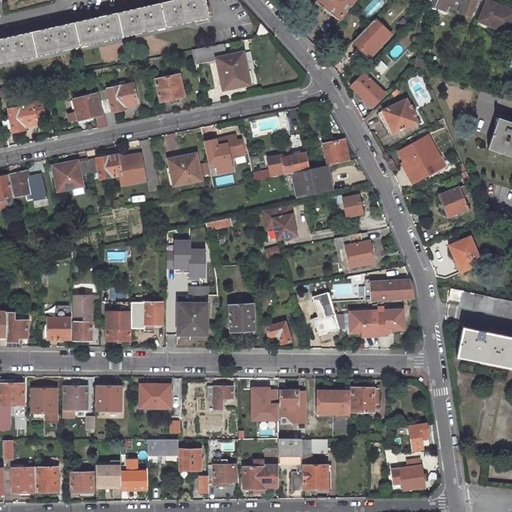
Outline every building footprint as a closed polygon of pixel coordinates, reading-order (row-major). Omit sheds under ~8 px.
[(4,36),(0,36),(0,62),(207,15),(203,0),(163,0),(140,5),(133,7),(97,15),(90,17),(54,25),(47,26),(11,34),(4,36)] [(350,0),(315,0),(314,2),(320,7),(322,5),(336,17),(350,0)] [(473,0),(437,0),(458,8),(457,11),(467,15),(473,0)] [(511,11),(485,0),(477,21),(506,33),(511,16),(511,11)] [(376,42),(379,45),(389,35),(372,18),(351,39),(357,45),(365,53),(376,42)] [(253,34),(266,31),(257,21),(256,21),(253,34)] [(195,74),(218,70),(220,80),(228,78),(229,83),(247,80),(242,52),(222,55),(219,42),(188,49),(195,74)] [(365,60),(379,45),(376,42),(365,53),(357,45),(354,49),(365,60)] [(421,67),(424,60),(414,57),(413,65),(421,67)] [(91,68),(77,71),(78,78),(93,75),(91,68)] [(163,76),(153,79),(159,100),(182,95),(177,74),(171,75),(170,71),(163,73),(163,76)] [(380,95),(379,91),(361,73),(349,86),(369,106),(380,95)] [(111,87),(105,88),(108,97),(99,99),(102,113),(110,111),(123,108),(122,105),(136,102),(131,83),(124,84),(123,80),(110,83),(111,87)] [(99,99),(97,91),(71,98),(75,111),(66,114),(68,120),(77,118),(77,119),(98,113),(101,126),(105,125),(102,113),(99,99)] [(382,127),(386,125),(390,133),(414,122),(411,115),(412,115),(408,105),(406,106),(403,98),(379,109),(380,110),(375,113),(382,127)] [(36,122),(32,103),(24,104),(23,100),(11,103),(11,107),(6,108),(8,118),(0,120),(4,133),(24,128),(23,125),(36,122)] [(113,124),(110,111),(102,113),(105,125),(113,124)] [(511,122),(494,116),(494,118),(492,117),(491,120),(493,121),(484,148),(511,157),(511,122)] [(200,141),(205,163),(213,161),(215,171),(229,167),(227,156),(241,153),(238,139),(234,140),(232,134),(223,136),(223,137),(216,139),(216,138),(213,138),(200,141)] [(341,139),(320,143),(324,164),(328,164),(345,160),(341,139)] [(420,145),(403,153),(415,178),(431,170),(420,145)] [(118,173),(115,154),(105,155),(105,154),(103,153),(97,153),(95,155),(96,157),(85,159),(88,173),(89,172),(97,171),(98,177),(104,176),(105,179),(110,178),(109,175),(118,173)] [(192,153),(165,158),(170,185),(197,179),(192,153)] [(265,169),(250,172),(252,180),(293,171),(304,169),(301,153),(296,153),(290,155),(279,158),(278,154),(263,157),(265,169)] [(463,169),(458,158),(452,161),(456,172),(463,169)] [(55,190),(81,185),(79,175),(88,173),(85,159),(76,161),(75,160),(51,165),(55,190)] [(293,171),(298,196),(334,188),(328,164),(324,164),(304,169),(293,171)] [(7,174),(11,195),(12,200),(28,197),(27,192),(30,191),(26,169),(7,174)] [(456,172),(460,182),(467,179),(463,169),(456,172)] [(11,195),(7,174),(0,174),(0,206),(7,205),(10,200),(9,196),(11,195)] [(467,179),(460,182),(462,188),(469,185),(467,179)] [(459,185),(436,195),(445,215),(464,208),(459,196),(463,194),(459,185)] [(356,194),(339,198),(343,216),(359,213),(356,194)] [(271,218),(273,226),(276,238),(291,235),(290,229),(294,229),(288,203),(261,210),(263,220),(271,218)] [(205,230),(230,224),(228,217),(204,222),(205,230)] [(265,228),(273,226),(271,218),(263,220),(265,228)] [(343,245),(347,266),(370,261),(363,231),(330,238),(332,247),(343,245)] [(467,237),(446,245),(453,262),(455,262),(459,271),(478,263),(467,237)] [(188,240),(173,240),(173,251),(165,251),(165,266),(188,267),(188,275),(203,276),(203,249),(188,249),(188,240)] [(39,266),(69,260),(70,251),(39,258),(39,266)] [(360,281),(361,299),(409,296),(406,278),(360,281)] [(189,299),(209,299),(209,285),(189,285),(189,299)] [(461,290),(450,288),(448,299),(459,302),(461,290)] [(459,302),(458,307),(511,318),(511,301),(461,290),(459,302)] [(325,293),(310,298),(314,312),(309,314),(315,335),(336,329),(325,293)] [(90,338),(90,294),(72,294),(72,338),(90,338)] [(159,328),(159,301),(129,301),(129,311),(129,327),(129,328),(143,329),(143,327),(159,328)] [(205,301),(176,301),(176,332),(205,332),(205,301)] [(251,302),(228,303),(230,329),(234,329),(235,332),(253,331),(251,302)] [(374,312),(375,334),(384,334),(384,326),(389,326),(391,328),(400,328),(399,308),(381,308),(381,312),(374,312)] [(366,309),(345,310),(346,331),(359,330),(361,327),(366,327),(367,334),(375,334),(374,312),(366,312),(366,309)] [(129,311),(105,311),(105,339),(114,339),(115,342),(119,342),(119,339),(128,339),(128,327),(129,327),(129,311)] [(69,317),(46,316),(46,337),(69,337),(69,317)] [(24,335),(24,318),(5,318),(5,335),(5,344),(20,344),(19,335),(24,335)] [(282,320),(265,324),(265,322),(262,323),(266,335),(273,333),(276,335),(278,341),(288,338),(282,320)] [(511,339),(458,328),(453,354),(511,366),(511,339)] [(511,366),(453,354),(452,359),(511,371),(511,366)] [(0,404),(22,404),(22,384),(0,383),(0,404)] [(109,385),(96,384),(95,411),(119,411),(119,387),(109,388),(109,385)] [(154,385),(139,385),(139,404),(153,404),(154,410),(169,410),(170,387),(154,387),(154,385)] [(64,409),(60,409),(59,418),(71,418),(71,409),(86,410),(87,387),(64,386),(64,409)] [(211,398),(211,411),(220,410),(220,398),(229,398),(229,387),(204,387),(204,398),(211,398)] [(371,410),(371,387),(350,387),(350,410),(371,410)] [(252,389),(253,420),(308,419),(308,388),(279,388),(279,389),(252,389)] [(55,389),(31,389),(31,412),(38,412),(38,416),(45,416),(45,412),(55,412),(55,389)] [(85,422),(84,430),(92,430),(92,419),(92,418),(85,418),(85,422)] [(386,423),(377,423),(378,438),(386,438),(386,423)] [(395,427),(399,449),(420,446),(418,434),(425,431),(423,423),(395,427)] [(306,438),(306,453),(321,453),(321,439),(306,438)] [(145,455),(175,454),(174,439),(145,439),(145,455)] [(276,453),(299,453),(298,439),(276,439),(276,453)] [(2,459),(11,459),(11,440),(2,440),(2,459)] [(197,450),(177,450),(178,470),(198,470),(197,450)] [(144,490),(143,470),(143,457),(132,457),(124,458),(125,471),(119,471),(120,486),(120,491),(144,490)] [(403,467),(391,469),(393,484),(400,483),(401,490),(422,486),(419,465),(417,465),(417,459),(402,461),(403,467)] [(233,480),(233,464),(225,463),(225,460),(218,460),(218,463),(206,464),(206,474),(206,484),(212,485),(213,483),(221,484),(221,480),(233,480)] [(299,461),(295,461),(295,470),(289,470),(290,489),(299,489),(299,461)] [(94,484),(107,484),(107,486),(120,486),(119,471),(119,462),(93,462),(94,484)] [(261,466),(241,466),(242,488),(262,488),(262,486),(277,486),(277,463),(261,464),(261,466)] [(324,487),(323,464),(301,465),(301,487),(324,487)] [(34,467),(20,468),(20,465),(14,465),(14,468),(11,468),(11,491),(35,491),(34,467)] [(56,491),(55,467),(34,467),(35,491),(56,491)] [(91,472),(69,472),(70,492),(91,491),(91,472)] [(206,474),(197,475),(197,492),(206,491),(206,484),(206,474)]
